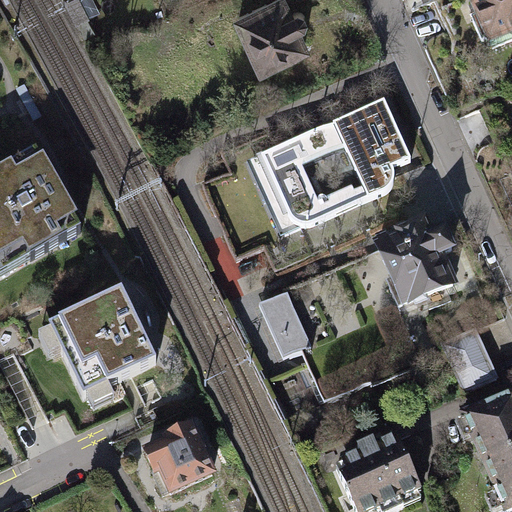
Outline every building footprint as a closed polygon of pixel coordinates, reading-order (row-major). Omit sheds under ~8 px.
[(248,0),(228,9),(256,67),(309,42),(288,0),(248,0)] [(511,0),(464,0),(485,45),(511,32),(511,0)] [(17,92),(32,123),(43,117),(28,87),(17,92)] [(383,104),(250,162),(282,239),(387,194),(392,189),(394,180),(394,171),(412,163),(383,104)] [(33,156),(0,175),(0,277),(77,232),(55,194),(33,156)] [(422,214),(367,237),(395,306),(453,283),(441,253),(452,248),(443,225),(429,231),(422,214)] [(91,370),(147,343),(120,290),(64,317),(67,324),(41,337),(52,361),(82,347),(91,370)] [(283,292),(253,306),(278,361),(308,347),(283,292)] [(472,328),(438,343),(461,394),(495,379),(472,328)] [(172,393),(147,343),(91,370),(115,420),(172,393)] [(511,400),(463,423),(485,469),(511,456),(511,400)] [(212,473),(189,425),(141,447),(164,495),(212,473)] [(393,433),(332,462),(355,511),(368,511),(419,488),(393,433)] [(511,511),(511,456),(485,469),(504,511),(511,511)]
